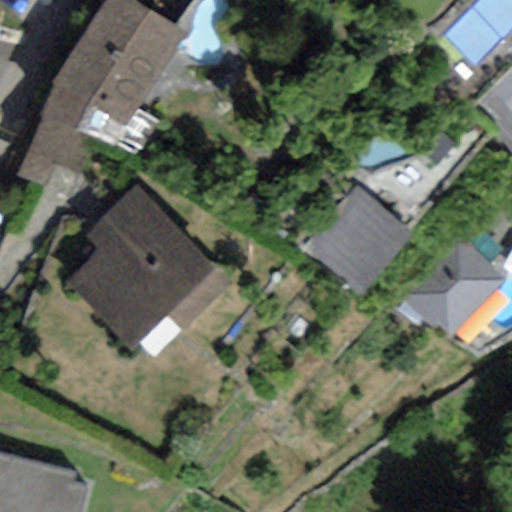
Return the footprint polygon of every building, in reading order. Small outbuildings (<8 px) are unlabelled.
[(188,34),(129,0),(111,0),(94,15),(68,58),(38,143),(86,163),(94,136),(119,144),(188,34)] [(511,73),(488,97),(511,121),(511,73)] [(239,276),(147,177),(92,227),(100,256),(75,279),(149,359),(239,276)] [(400,231),(352,193),(312,244),(360,282),(400,231)] [(503,278),(461,236),(402,295),(435,328),(442,321),(451,330),(503,278)] [(79,511),(88,478),(0,455),(0,511),(79,511)]
